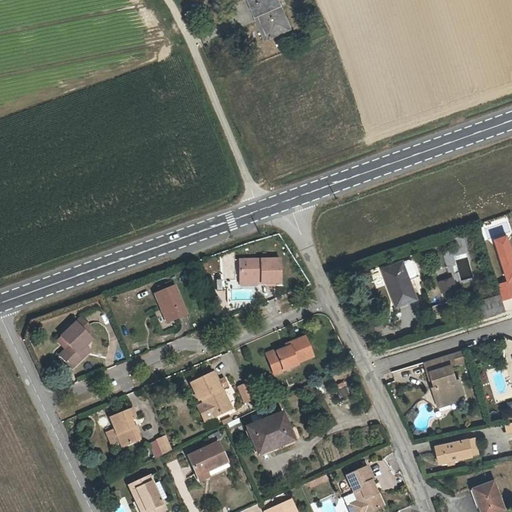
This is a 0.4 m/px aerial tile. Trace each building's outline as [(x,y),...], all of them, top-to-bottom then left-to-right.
[(246,0),(253,16),(257,15),(267,38),(287,29),(275,0),(246,0)] [(495,241),(508,282),(499,285),(503,300),(511,296),(511,249),(508,237),(495,241)] [(295,248),(292,242),(287,245),(291,251),(295,248)] [(239,259),(240,279),(261,278),(261,283),(282,282),(280,258),(239,259)] [(410,258),(381,270),(387,285),(389,284),(397,305),(415,298),(407,278),(416,275),(410,258)] [(451,277),(438,281),(442,295),(456,291),(451,277)] [(186,315),(174,287),(155,295),(167,323),(186,315)] [(473,302),(478,318),(505,309),(500,294),(473,302)] [(83,319),(78,325),(89,336),(95,331),(83,319)] [(71,349),(68,353),(62,358),(75,370),(84,360),(80,357),(89,348),(95,342),(89,336),(78,325),(63,340),(71,349)] [(284,345),(286,348),(266,356),(273,374),(297,365),(296,363),(312,357),(303,337),(284,345)] [(59,344),(68,353),(71,349),(63,340),(59,344)] [(92,352),(89,348),(80,357),(84,360),(92,352)] [(462,348),(451,352),(422,360),(425,370),(428,369),(431,378),(433,377),(435,382),(432,383),(430,384),(435,401),(447,397),(448,401),(458,398),(457,394),(455,387),(461,385),(458,376),(454,377),(450,363),(466,359),(462,348)] [(198,401),(201,400),(205,398),(214,417),(230,409),(220,389),(218,390),(211,374),(190,384),(198,401)] [(344,380),(335,384),(341,397),(350,394),(344,380)] [(244,403),(251,400),(245,385),(238,388),(244,403)] [(463,392),(461,385),(455,387),(457,394),(463,392)] [(210,419),(214,417),(205,398),(201,400),(210,419)] [(109,419),(114,430),(119,444),(121,448),(139,441),(136,434),(133,428),(131,421),(136,419),(132,410),(109,419)] [(278,442),(280,446),(291,441),(281,415),(246,429),(255,452),(278,442)] [(511,420),(503,422),(505,432),(511,430),(511,420)] [(116,446),(119,444),(114,430),(110,432),(116,446)] [(159,446),(162,455),(171,451),(166,437),(157,441),(159,446)] [(471,447),(469,437),(435,444),(439,461),(447,459),(454,458),(478,453),(476,446),(471,447)] [(216,444),(187,457),(197,482),(226,469),(216,444)] [(159,457),(162,455),(159,446),(151,449),(155,459),(159,457)] [(355,494),(373,486),(370,480),(373,479),(366,465),(346,475),(355,494)] [(162,511),(147,479),(127,487),(133,502),(130,503),(133,511),(162,511)] [(488,511),(504,507),(495,480),(475,487),(484,511),(488,511)] [(367,511),(382,505),(373,486),(355,494),(358,501),(357,504),(360,511),(367,511)] [(293,511),(289,501),(264,511),(293,511)] [(360,511),(357,504),(358,501),(351,504),(354,511),(360,511)]
